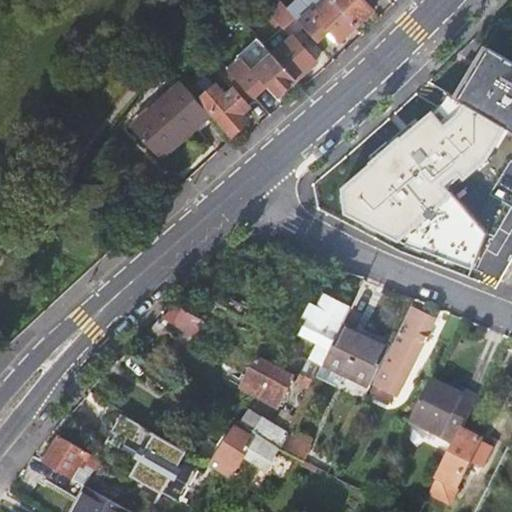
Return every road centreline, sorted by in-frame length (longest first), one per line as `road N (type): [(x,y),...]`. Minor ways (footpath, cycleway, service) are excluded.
road 1 (residential): [(238,189),(352,253),(511,318)]
road 2 (secondary): [(444,0),(238,189)]
road 3 (secondary): [(0,439),(163,252)]
road 4 (secondary): [(163,252),(40,349),(0,393)]
